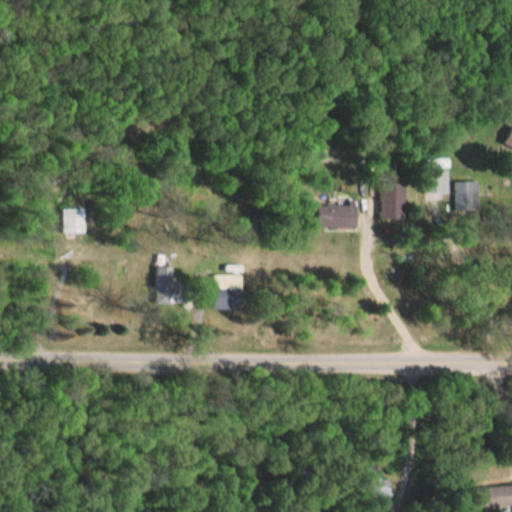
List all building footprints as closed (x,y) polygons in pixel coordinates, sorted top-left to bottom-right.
[(497,145),(511,150),(511,129),(504,127),(497,145)] [(445,193),(445,171),(419,171),(419,193),(445,193)] [(477,181),(452,181),(452,208),(477,208),(477,181)] [(397,220),(397,185),(373,185),(373,220),(397,220)] [(309,228),(348,228),(348,205),(309,205),(309,228)] [(151,267),(150,285),(167,286),(167,268),(151,267)] [(238,304),(238,287),(205,287),(205,304),(238,304)] [(389,481),(367,481),(367,495),(389,495),(389,481)] [(511,484),(466,488),(468,508),(511,505),(511,484)]
